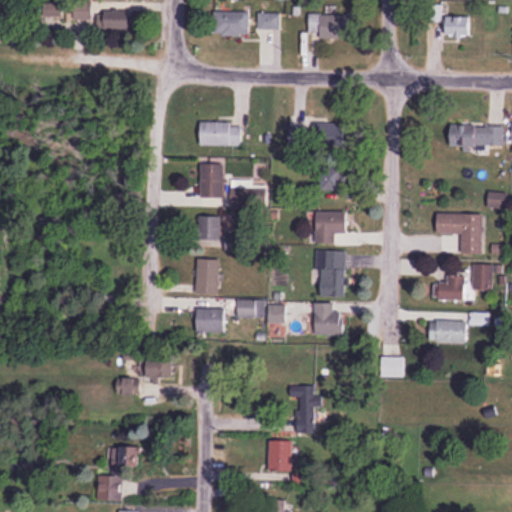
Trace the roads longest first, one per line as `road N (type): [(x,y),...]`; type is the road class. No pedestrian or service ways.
road 1 (residential): [(511,77),(144,64)]
road 2 (residential): [(388,311),(387,0)]
road 3 (residential): [(149,295),(153,130),(175,66),(176,0)]
road 4 (residential): [(201,511),(206,370)]
